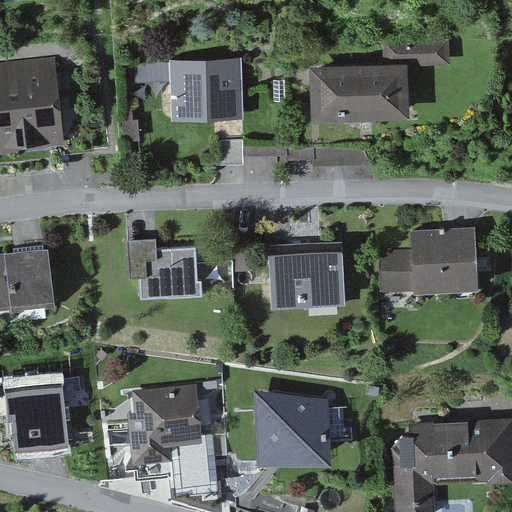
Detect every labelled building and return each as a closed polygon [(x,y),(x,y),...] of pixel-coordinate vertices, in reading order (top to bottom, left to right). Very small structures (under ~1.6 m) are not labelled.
[(242,115),(238,60),(172,65),(176,120),(242,115)] [(314,70),(317,124),(410,117),(407,64),(314,70)] [(0,73),(0,145),(64,138),(55,67),(0,73)] [(380,254),(382,296),(479,292),(476,227),(415,230),(416,253),(380,254)] [(137,276),(138,299),(201,297),(199,248),(156,249),(156,239),(127,240),(129,277),(137,276)] [(0,313),(56,305),(47,246),(0,253),(0,313)] [(341,250),(271,252),(273,306),(314,305),(314,296),(343,295),(341,250)] [(10,390),(16,447),(73,442),(68,384),(10,390)] [(202,436),(197,385),(135,390),(137,412),(129,412),(134,460),(170,457),(168,439),(202,436)] [(261,463),(333,458),(329,401),(303,400),(256,393),(261,463)] [(511,477),(511,412),(418,419),(419,434),(388,436),(393,508),(434,505),(432,482),(511,477)]
